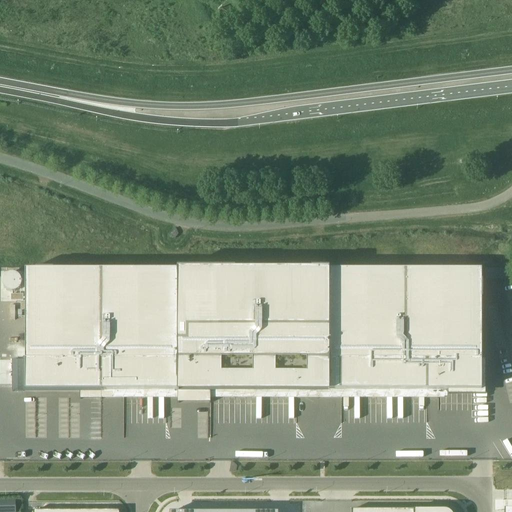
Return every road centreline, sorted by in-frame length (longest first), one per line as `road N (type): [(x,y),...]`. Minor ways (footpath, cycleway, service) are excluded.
road 1 (motorway): [(0,34),(142,28),(243,40),(318,61),(440,116),(511,126)]
road 2 (unclassified): [(0,158),(134,207),(213,225),(473,208),(511,192)]
road 3 (trunk): [(54,96),(132,117),(228,124),(511,86)]
road 4 (trunk): [(511,70),(180,107),(54,96)]
road 5 (unclassified): [(139,485),(485,483),(485,511)]
road 6 (motorway): [(0,15),(159,0)]
road 7 (unclassified): [(139,485),(0,486)]
